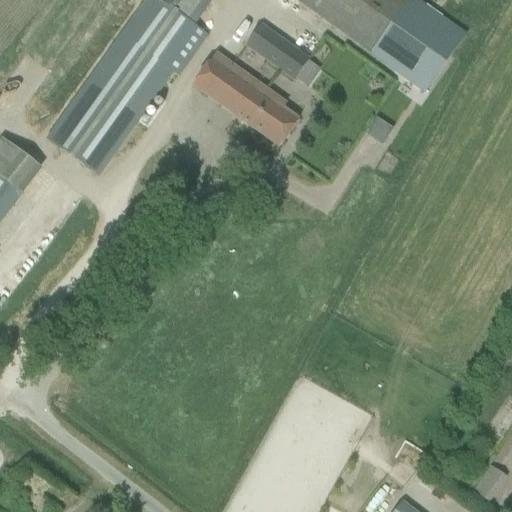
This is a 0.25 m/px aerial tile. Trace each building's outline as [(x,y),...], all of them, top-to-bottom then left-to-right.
[(186,4),(189,0),(152,0),(48,143),(97,177),(172,72),(180,78),(208,38),(174,14),(183,2),(186,4)] [(293,0),(374,58),(423,94),(464,36),(415,1),(413,0),(293,0)] [(261,26),(245,48),(294,83),(310,61),(261,26)] [(272,104),(276,100),(215,56),(193,88),(278,149),(298,122),(272,104)] [(0,224),(41,171),(1,141),(0,142),(0,224)] [(244,197),(261,209),(273,192),(256,180),(244,197)] [(487,468),(470,494),(487,505),(504,479),(487,468)]
